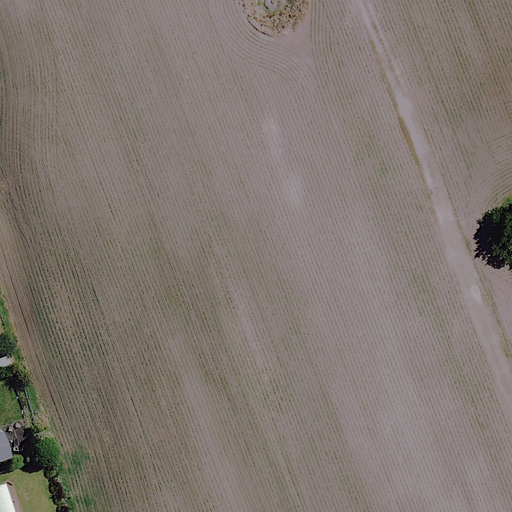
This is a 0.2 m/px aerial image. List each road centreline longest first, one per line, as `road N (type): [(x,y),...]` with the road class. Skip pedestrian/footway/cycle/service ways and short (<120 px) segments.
road 1 (secondary): [(281,0),(480,511)]
road 2 (secondary): [(405,511),(220,0)]
